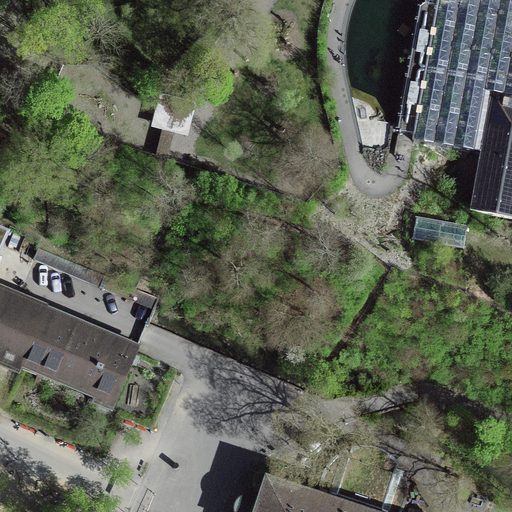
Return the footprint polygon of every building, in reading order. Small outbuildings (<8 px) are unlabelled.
[(412,142),(481,154),(470,212),(511,219),(511,0),(437,0),(436,7),(422,4),(400,129),(400,132),(407,133),(414,135),(412,142)] [(376,157),(387,159),(393,128),(389,128),(377,102),(350,91),(365,155),(376,157)] [(188,137),(197,103),(159,93),(156,107),(150,128),(162,130),(167,132),(173,134),(188,137)] [(155,156),(168,160),(173,134),(167,132),(162,130),(155,156)] [(468,226),(417,217),(413,239),(439,243),(464,247),(468,226)] [(0,261),(11,235),(0,230),(0,261)] [(0,288),(0,365),(18,373),(21,366),(94,397),(91,405),(112,414),(133,365),(135,361),(140,348),(0,288)] [(399,511),(404,502),(407,489),(405,476),(401,465),(393,457),(386,451),(375,447),(363,445),(350,448),(337,455),(330,462),(323,473),(320,488),(321,497),(263,478),(255,501),(248,498),(246,498),(245,498),(242,498),(241,499),(239,499),(237,501),(235,502),(234,503),(232,505),(232,507),(231,509),(231,511),(230,511),(399,511)]
